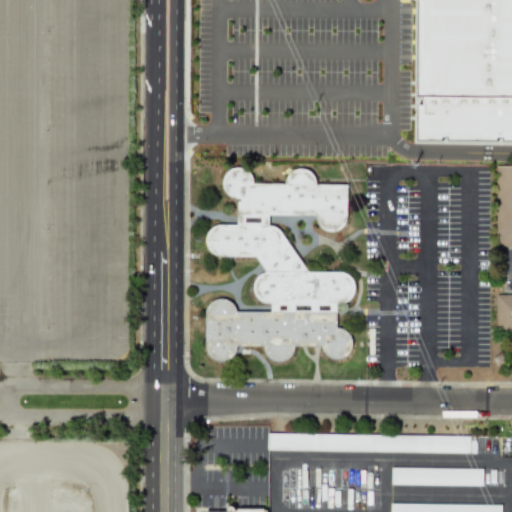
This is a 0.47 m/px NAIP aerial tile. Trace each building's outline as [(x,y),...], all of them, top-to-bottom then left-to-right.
[(423,0),(511,0),(511,131),(423,131),(423,0)] [(239,202),(240,227),(219,227),(210,231),(206,242),(210,253),(219,258),(258,259),(267,274),(257,278),(253,287),(255,298),(263,304),(272,305),(272,313),(237,312),(231,302),(219,299),(209,303),(205,313),(205,345),(209,358),(223,362),(231,357),(237,347),(264,347),(267,359),(279,363),(291,357),(295,346),(322,346),(326,357),(337,361),(347,361),(354,353),(356,345),(353,337),(347,331),(340,330),(340,306),(353,303),(358,288),(352,277),(340,273),(312,274),(283,231),(273,228),(273,218),(319,218),(322,229),(334,235),(345,231),(350,218),(350,189),(320,188),(316,176),(303,171),(291,177),(288,187),(257,187),(249,170),(237,169),(227,175),(223,186),(227,194),(239,202)] [(511,295),(495,295),(496,331),(511,330),(511,295)] [(469,436),(267,433),(267,450),(469,453),(469,436)] [(474,469),(390,468),(390,485),(474,486),(474,469)]
